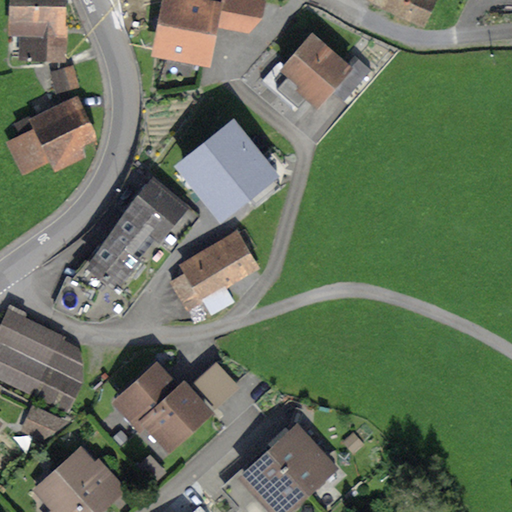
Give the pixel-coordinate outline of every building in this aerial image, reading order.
[(12,0),(11,26),(24,26),(22,58),(60,60),(62,0),(12,0)] [(222,10),(171,0),(169,0),(158,58),(209,68),(217,29),(253,36),(259,10),(223,3),(222,10)] [(373,0),(425,24),(435,0),(373,0)] [(311,36),(283,69),(302,85),(298,90),(317,107),(336,84),(339,81),(352,92),(370,71),(354,57),(346,66),(311,36)] [(71,69),(54,72),(57,90),(75,87),(71,69)] [(94,137),(75,99),(18,127),(22,136),(10,142),(24,172),(51,158),(57,170),(86,155),(80,144),(94,137)] [(232,128),(184,167),(203,191),(221,214),(270,174),(232,128)] [(153,184),(90,274),(123,296),(159,245),(172,254),(199,216),(153,184)] [(172,281),(189,309),(256,269),(235,234),(181,266),(185,274),(172,281)] [(0,340),(0,380),(69,413),(94,360),(13,322),(3,342),(0,340)] [(216,366),(196,384),(214,405),(235,387),(216,366)] [(156,369),(119,402),(141,427),(147,422),(169,446),(206,413),(189,394),(184,387),(177,393),(167,381),(156,369)] [(296,430),(244,477),(275,511),(284,511),(294,503),(319,481),(332,470),(296,430)] [(353,435),(346,441),(354,451),(361,445),(353,435)] [(79,452),(52,477),(62,488),(49,499),(61,511),(95,511),(121,489),(98,463),(93,468),(79,452)] [(150,458),(140,466),(153,481),(163,472),(150,458)]
